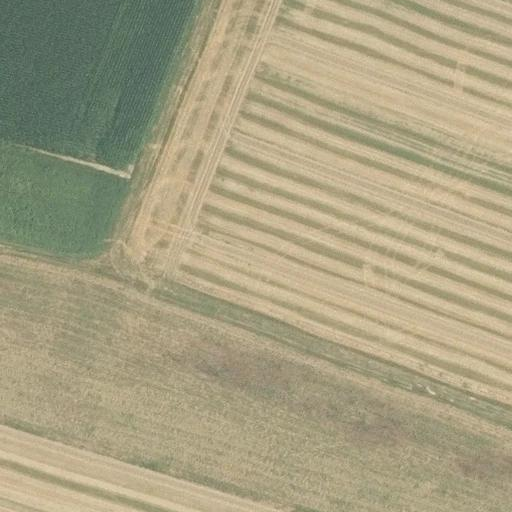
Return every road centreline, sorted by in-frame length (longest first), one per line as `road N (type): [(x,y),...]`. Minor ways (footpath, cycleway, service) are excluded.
road 1 (track): [(105,267),(511,419)]
road 2 (track): [(216,0),(105,267)]
